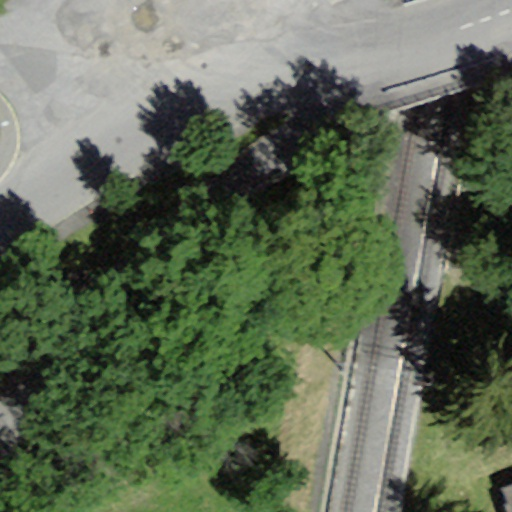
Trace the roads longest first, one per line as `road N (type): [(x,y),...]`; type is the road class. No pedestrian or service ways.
road 1 (unclassified): [(330,69),(330,97),(315,124),(160,236),(0,434)]
road 2 (residential): [(330,69),(119,160)]
road 3 (residential): [(511,7),(330,69)]
road 4 (residential): [(0,64),(79,102),(119,160)]
road 5 (residential): [(119,160),(0,237)]
